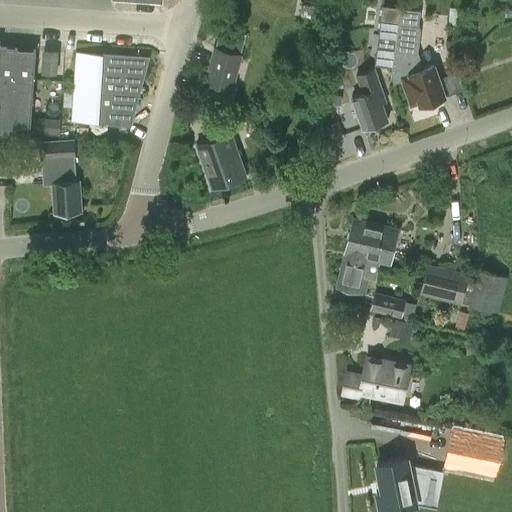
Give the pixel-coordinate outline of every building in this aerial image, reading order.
[(450,7),(449,24),(457,24),(458,8),(450,7)] [(394,83),(401,81),(410,106),(418,103),(419,106),(431,102),(432,106),(442,102),(440,98),(444,97),(433,66),(425,69),(418,51),(421,29),(420,29),(420,26),(419,26),(421,11),(400,8),(400,15),(393,67),(391,76),(394,83)] [(374,65),(393,67),(400,15),(386,13),(382,17),(382,20),(380,20),(374,65)] [(220,29),(216,45),(241,50),(244,34),(220,29)] [(0,132),(30,135),(30,133),(59,135),(60,119),(31,117),(35,48),(0,45),(0,132)] [(214,46),(204,83),(233,91),(243,53),(214,46)] [(44,50),(43,72),(56,73),(57,50),(44,50)] [(149,56),(77,51),(72,119),(130,123),(149,56)] [(374,70),(362,74),(356,76),(363,94),(351,98),(362,130),(387,121),(381,104),(386,102),(374,70)] [(196,143),(211,188),(246,176),(230,131),(196,143)] [(0,137),(0,163),(9,164),(10,138),(0,137)] [(76,177),(75,157),(76,157),(75,138),(39,141),(40,159),(42,159),(44,184),(52,183),(54,211),(82,209),(80,177),(76,177)] [(376,279),(380,261),(390,263),(398,229),(354,218),(337,286),(366,293),(370,278),(376,279)] [(420,293),(462,304),(462,302),(469,304),(475,277),(469,276),(469,273),(427,263),(420,293)] [(478,269),(476,277),(475,277),(469,304),(470,304),(469,304),(499,312),(508,276),(478,269)] [(370,309),(402,317),(402,315),(413,318),(417,303),(405,301),(406,299),(375,291),(370,309)] [(393,317),(389,335),(409,340),(413,322),(393,317)] [(346,375),(342,392),(358,395),(358,392),(402,400),(409,364),(365,355),(360,378),(346,375)] [(505,438),(453,427),(445,466),(497,477),(505,438)] [(375,463),(381,491),(376,492),(380,510),(398,506),(398,508),(403,507),(403,505),(415,503),(405,457),(375,463)]
